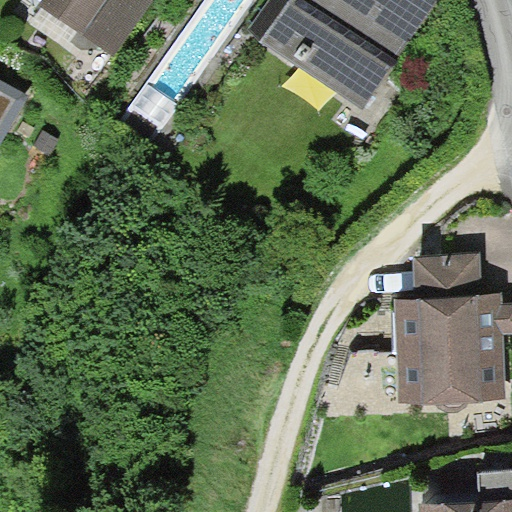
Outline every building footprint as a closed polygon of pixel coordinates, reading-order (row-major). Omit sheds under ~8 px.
[(43,0),(42,2),(40,5),(82,34),(105,0),(43,0)] [(152,0),(105,0),(82,34),(114,54),(152,0)] [(289,0),(261,41),(362,109),(436,0),(289,0)] [(0,144),(28,95),(0,79),(0,144)] [(481,255),(412,257),(414,298),(482,295),(481,255)] [(414,298),(395,299),(399,402),(505,398),(503,333),(502,317),(502,306),(501,294),(482,295),(414,298)] [(511,305),(502,306),(502,317),(503,333),(511,332),(511,305)] [(511,470),(479,472),(480,501),(511,499),(511,470)] [(511,511),(511,499),(480,501),(419,503),(419,511),(511,511)]
